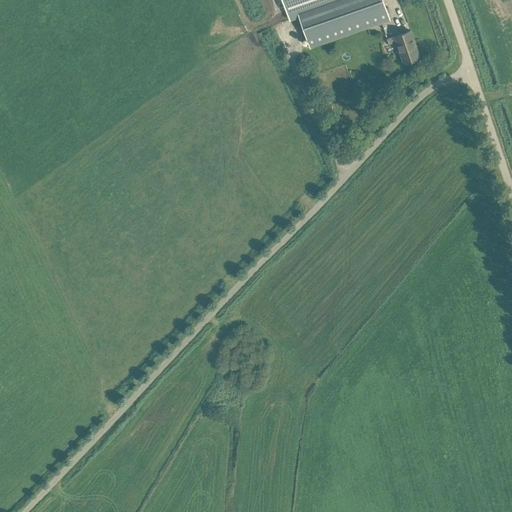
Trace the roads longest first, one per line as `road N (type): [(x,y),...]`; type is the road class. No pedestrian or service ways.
road 1 (unclassified): [(24,511),(421,96),(471,71)]
road 2 (unclassified): [(511,195),(471,71)]
